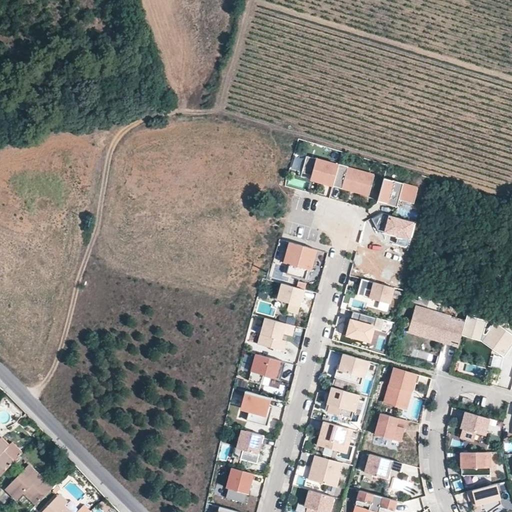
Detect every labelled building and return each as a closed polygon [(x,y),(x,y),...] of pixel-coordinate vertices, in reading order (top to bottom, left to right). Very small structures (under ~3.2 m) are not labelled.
[(335,184),(340,165),(308,157),(304,171),(319,176),(318,180),(326,182),(326,183),(335,185),(335,184)] [(376,176),(349,168),(350,167),(340,165),(335,184),(353,189),(354,186),(360,187),(359,191),(371,194),(376,176)] [(319,176),(304,171),(303,176),(318,180),(319,176)] [(416,204),(420,189),(405,185),(405,184),(394,181),(394,182),(385,179),(379,202),(389,204),(389,202),(401,205),(402,201),(416,204)] [(292,266),(294,258),(289,256),(292,244),(289,244),(283,264),(292,266)] [(318,252),(292,244),(289,256),(294,258),(292,266),(289,276),(308,281),(310,271),(313,272),(318,252)] [(392,305),(396,289),(376,284),(372,300),(392,305)] [(301,314),(307,291),(285,285),(280,301),(292,304),(290,311),(301,314)] [(290,311),(292,304),(280,301),(278,308),(290,311)] [(446,341),(453,317),(418,307),(414,321),(422,324),(419,333),(446,341)] [(511,349),(511,333),(496,322),(487,334),(485,334),(488,321),(469,315),(467,321),(463,335),(483,341),(494,349),(490,367),(503,370),(506,358),(511,349)] [(463,335),(467,321),(453,317),(446,341),(460,345),(463,335)] [(296,327),(269,320),(267,329),(264,329),(260,346),(285,352),(287,342),(283,341),(284,335),(293,337),(296,327)] [(419,333),(422,324),(414,321),(411,331),(419,333)] [(368,360),(344,353),(341,365),(338,364),(335,377),(361,385),(368,360)] [(284,368),(286,363),(257,355),(249,382),(261,385),(264,375),(281,380),(283,372),(281,371),(282,367),(284,368)] [(418,384),(420,375),(394,368),(385,402),(397,406),(398,399),(408,402),(411,390),(409,390),(411,382),(416,383),(418,384)] [(359,394),(332,387),(328,403),(329,404),(327,411),(351,418),(353,410),(355,411),(359,394)] [(268,405),(270,397),(246,390),(239,418),(267,426),(271,413),(266,412),(268,405)] [(406,408),(408,402),(398,399),(397,406),(406,408)] [(485,434),(489,418),(465,411),(461,427),(463,428),(461,437),(473,441),(476,431),(485,434)] [(408,420),(381,413),(375,434),(400,441),(403,432),(400,431),(401,427),(404,428),(406,429),(408,420)] [(346,453),(352,429),(324,421),(318,445),(346,453)] [(262,443),(264,435),(242,429),(237,448),(243,450),(240,459),(257,463),(259,453),(257,453),(260,443),(262,443)] [(24,452),(13,442),(10,445),(0,435),(0,438),(8,447),(4,451),(16,461),(24,452)] [(478,436),(476,443),(485,446),(488,439),(478,436)] [(0,477),(16,461),(4,451),(8,447),(0,438),(0,477)] [(240,459),(243,450),(237,448),(234,457),(240,459)] [(490,475),(490,452),(461,452),(462,475),(490,475)] [(403,463),(370,454),(365,472),(388,479),(390,474),(391,469),(394,469),(401,471),(403,463)] [(336,487),(343,463),(315,455),(313,463),(316,463),(314,469),(311,471),(309,479),(336,487)] [(37,506),(54,488),(29,465),(6,488),(17,500),(24,493),(37,506)] [(245,503),(253,473),(232,467),(227,487),(229,488),(226,498),(245,503)] [(489,511),(501,504),(496,484),(468,491),(470,501),(473,500),(476,511),(477,511),(486,510),(486,511),(489,511)] [(326,511),(328,511),(333,496),(309,490),(305,506),(307,507),(305,511),(321,511),(322,511),(326,511)] [(393,511),(397,500),(360,490),(353,511),(393,511)] [(42,511),(71,511),(64,505),(68,502),(60,494),(42,511)]
